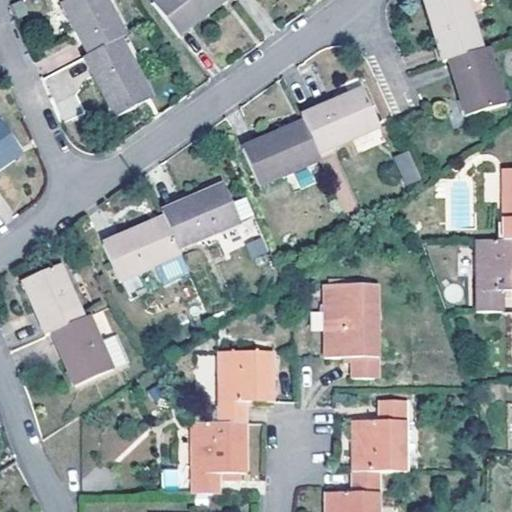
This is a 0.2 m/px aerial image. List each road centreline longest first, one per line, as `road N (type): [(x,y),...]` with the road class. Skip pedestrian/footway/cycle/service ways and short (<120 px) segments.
road 1 (residential): [(359,0),(77,206)]
road 2 (residential): [(77,206),(0,40)]
road 3 (residential): [(56,511),(0,369)]
